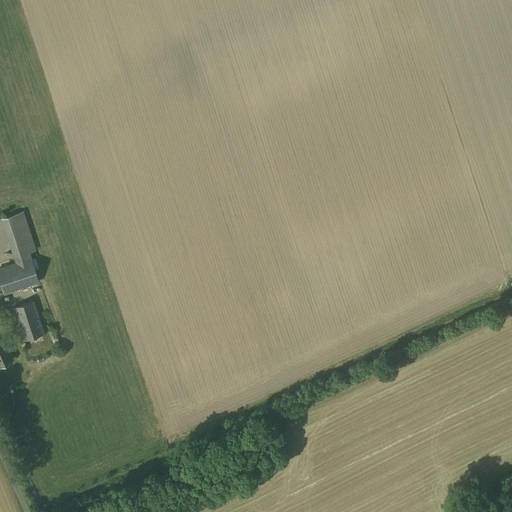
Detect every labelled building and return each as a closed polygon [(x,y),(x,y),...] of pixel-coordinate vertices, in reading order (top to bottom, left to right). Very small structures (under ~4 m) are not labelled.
[(23,212),(7,217),(20,255),(35,250),(23,212)] [(30,259),(0,268),(0,279),(20,273),(25,285),(38,281),(30,259)] [(20,273),(0,279),(4,292),(25,285),(20,273)] [(33,301),(13,307),(23,340),(43,334),(33,301)] [(3,342),(0,342),(0,365),(10,361),(3,342)]
